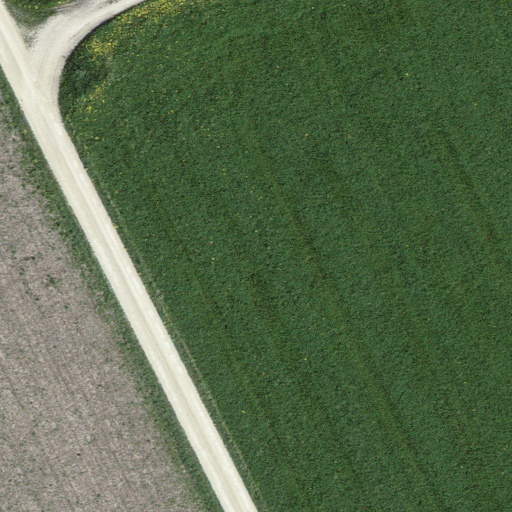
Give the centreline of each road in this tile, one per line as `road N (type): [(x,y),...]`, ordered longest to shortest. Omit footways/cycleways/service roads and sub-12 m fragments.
road 1 (unclassified): [(0,35),(234,511)]
road 2 (track): [(9,53),(125,0)]
